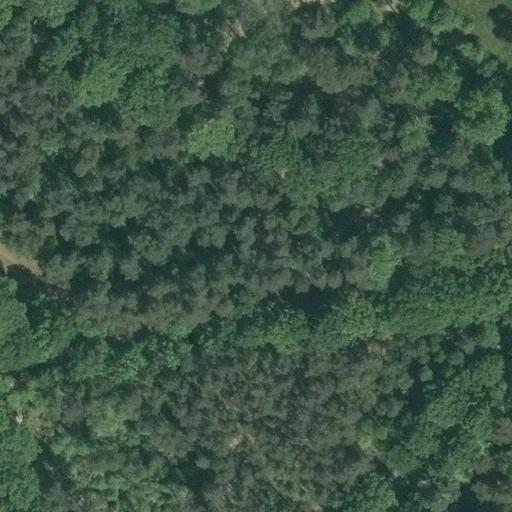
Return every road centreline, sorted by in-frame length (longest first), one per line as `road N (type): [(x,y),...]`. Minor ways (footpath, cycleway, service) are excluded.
road 1 (unclassified): [(0,355),(511,250)]
road 2 (track): [(423,269),(403,245),(0,24)]
road 3 (track): [(511,351),(378,511)]
